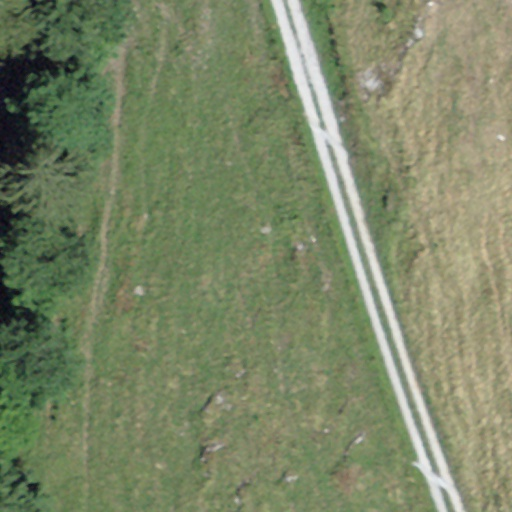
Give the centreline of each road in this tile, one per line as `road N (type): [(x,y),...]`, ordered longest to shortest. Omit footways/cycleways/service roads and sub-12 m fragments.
road 1 (track): [(289,0),(452,511)]
road 2 (track): [(42,0),(0,194)]
